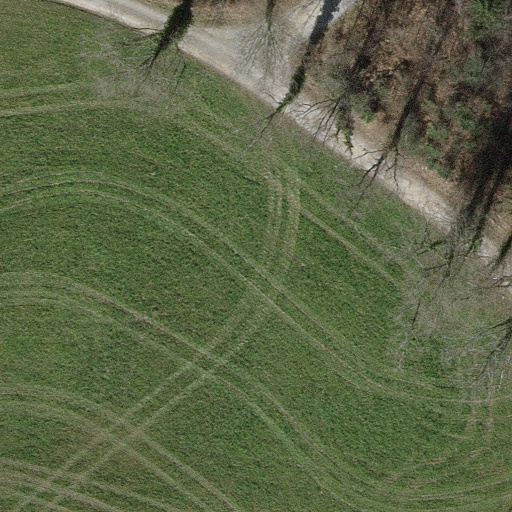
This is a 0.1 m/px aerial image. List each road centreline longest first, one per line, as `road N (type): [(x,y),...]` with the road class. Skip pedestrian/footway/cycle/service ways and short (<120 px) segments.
road 1 (track): [(511,268),(499,243),(221,65)]
road 2 (track): [(221,65),(329,0)]
road 3 (track): [(221,65),(118,0)]
